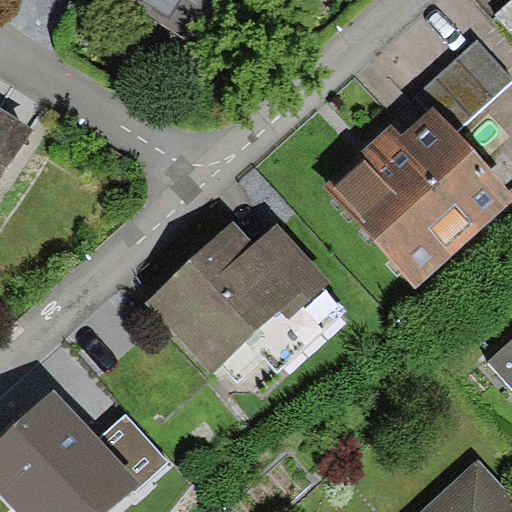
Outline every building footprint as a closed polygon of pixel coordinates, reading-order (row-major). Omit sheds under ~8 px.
[(224,0),(96,0),(189,57),(224,0)] [(418,119),(334,193),(410,281),(495,207),(418,119)] [(0,193),(31,144),(0,124),(0,193)] [(250,228),(164,304),(219,366),(305,291),(250,228)] [(511,364),(498,376),(511,391),(511,364)] [(52,413),(0,458),(0,483),(25,511),(101,511),(123,493),(52,413)] [(511,511),(511,492),(488,464),(429,511),(511,511)]
